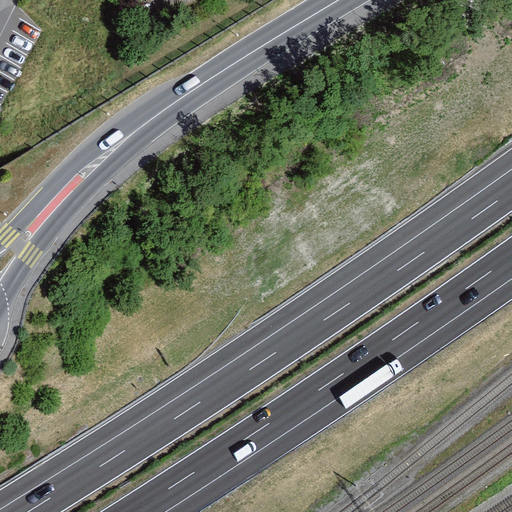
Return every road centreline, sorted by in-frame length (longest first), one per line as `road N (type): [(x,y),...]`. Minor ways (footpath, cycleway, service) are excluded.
road 1 (motorway): [(511,189),(28,511)]
road 2 (motorway): [(132,511),(511,257)]
road 3 (secondary): [(91,169),(170,105),(340,0)]
road 4 (secondary): [(0,304),(91,169)]
